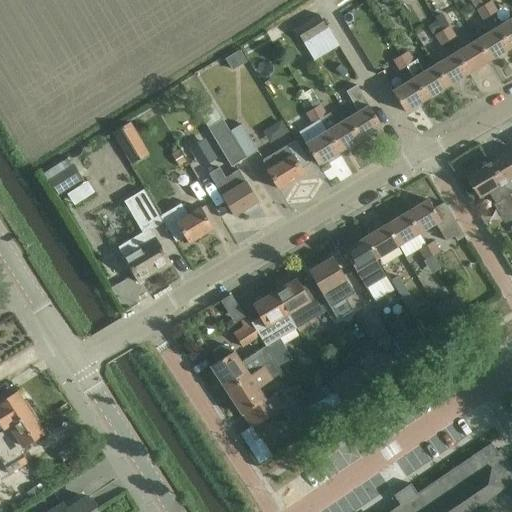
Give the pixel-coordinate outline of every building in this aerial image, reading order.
[(479,0),(470,0),(476,10),(483,6),(479,0)] [(342,26),(364,16),(357,1),(335,12),(342,26)] [(492,1),(483,6),(490,17),(498,11),(492,1)] [(476,10),(483,21),(490,17),(483,6),(476,10)] [(456,37),(450,27),(442,13),(433,18),(435,21),(436,21),(442,31),(448,41),(456,37)] [(296,30),(303,43),(311,38),(316,46),(334,35),(329,27),(327,29),(319,16),(296,30)] [(511,20),(498,29),(510,50),(511,48),(511,20)] [(435,21),(429,25),(435,35),(442,31),(436,21),(435,21)] [(477,42),(489,62),(510,50),(498,29),(477,42)] [(441,45),(448,41),(442,31),(435,35),(441,45)] [(401,41),(394,45),(401,56),(408,68),(415,79),(427,100),(448,87),(436,67),(426,73),(418,60),(414,62),(401,41)] [(477,42),(456,54),(469,75),(489,62),(477,42)] [(240,50),(228,57),(234,68),(246,60),(240,50)] [(456,54),(436,67),(448,87),(469,75),(456,54)] [(401,56),(393,60),(400,72),(408,68),(401,56)] [(427,100),(415,79),(394,92),(406,112),(427,100)] [(382,127),(357,86),(347,92),(359,113),(348,120),(360,140),(382,127)] [(312,89),(304,94),(313,110),(314,110),(320,120),(327,132),(340,153),(360,140),(348,120),(338,126),(331,113),(328,115),(312,89)] [(320,120),(314,110),(313,110),(306,115),(312,124),(320,120)] [(222,117),(207,126),(230,165),(245,157),(230,131),(222,117)] [(147,146),(133,122),(114,133),(128,157),(147,146)] [(241,125),(230,131),(245,157),(256,150),(241,125)] [(319,137),(306,145),(318,165),(340,153),(327,132),(319,137)] [(296,141),(276,153),(262,161),(279,189),(304,173),(301,169),(310,163),(296,141)] [(179,150),(172,154),(179,165),(186,161),(179,150)] [(511,150),(490,164),(511,200),(511,150)] [(511,209),(511,200),(490,164),(467,178),(480,199),(488,194),(495,205),(505,199),(511,209)] [(82,182),(74,168),(50,183),(59,196),(82,182)] [(220,168),(209,175),(217,188),(224,199),(234,217),(258,202),(248,185),(246,182),(239,171),(226,178),(220,168)] [(185,175),(173,182),(179,192),(191,185),(185,175)] [(131,240),(118,248),(124,258),(123,259),(137,282),(169,263),(159,246),(150,231),(163,223),(144,191),(125,203),(142,233),(131,240)] [(407,213),(420,235),(436,225),(447,242),(455,237),(458,242),(464,238),(443,204),(434,210),(428,201),(407,213)] [(179,205),(160,217),(176,242),(185,237),(189,244),(213,229),(201,209),(187,217),(179,205)] [(386,226),(399,248),(420,235),(407,213),(386,226)] [(365,239),(378,261),(399,248),(386,226),(365,239)] [(365,239),(343,252),(366,289),(387,277),(385,272),(378,261),(365,239)] [(435,242),(427,247),(433,257),(441,252),(435,242)] [(427,247),(420,250),(426,261),(433,257),(427,247)] [(332,258),(308,273),(338,323),(352,315),(345,303),(355,297),(332,258)] [(393,267),(385,272),(387,277),(390,282),(391,281),(414,320),(422,315),(393,267)] [(297,279),(274,293),(296,330),(299,328),(290,314),(310,302),(297,279)] [(296,330),(274,293),(252,306),(260,319),(252,323),(254,326),(253,327),(259,337),(260,336),(267,348),(280,340),(296,330)] [(374,312),(362,320),(378,345),(390,338),(374,312)] [(236,337),(242,347),(259,337),(253,327),(236,337)] [(414,344),(400,353),(409,368),(433,352),(418,327),(408,334),(414,344)] [(267,348),(266,348),(275,361),(279,367),(292,359),(280,340),(267,348)] [(210,367),(226,392),(275,361),(266,348),(266,347),(241,364),(233,352),(233,353),(229,347),(223,346),(211,353),(217,363),(210,367)] [(282,408),(273,395),(266,399),(259,389),(283,373),(279,367),(275,361),(226,392),(242,415),(248,411),(256,423),(251,427),(252,428),(282,408)] [(355,364),(328,382),(347,409),(374,391),(355,364)] [(0,419),(6,429),(30,414),(17,394),(7,400),(5,397),(0,399),(0,419)] [(327,399),(308,412),(319,429),(327,423),(333,419),(345,411),(338,401),(334,395),(327,399)] [(0,465),(0,480),(28,463),(22,453),(35,444),(33,440),(43,434),(30,414),(6,429),(0,433),(0,442),(10,459),(0,465)] [(272,456),(261,438),(248,447),(259,464),(272,456)] [(389,511),(489,511),(498,506),(492,498),(505,489),(510,498),(511,496),(511,464),(501,449),(498,452),(492,443),(420,491),(415,482),(392,498),(398,507),(389,511)] [(36,486),(26,493),(31,499),(41,493),(36,486)] [(96,511),(87,498),(67,511),(62,505),(51,511),(96,511)]
